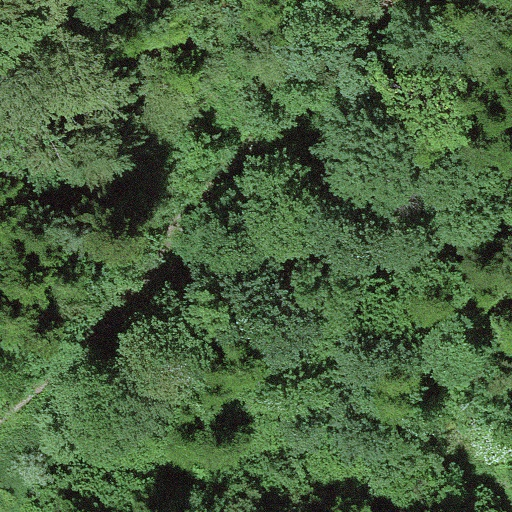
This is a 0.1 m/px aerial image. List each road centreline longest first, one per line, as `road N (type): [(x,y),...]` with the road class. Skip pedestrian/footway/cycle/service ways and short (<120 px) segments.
road 1 (track): [(399,0),(43,383),(0,412)]
road 2 (track): [(107,316),(205,260),(259,244),(412,224),(511,179)]
